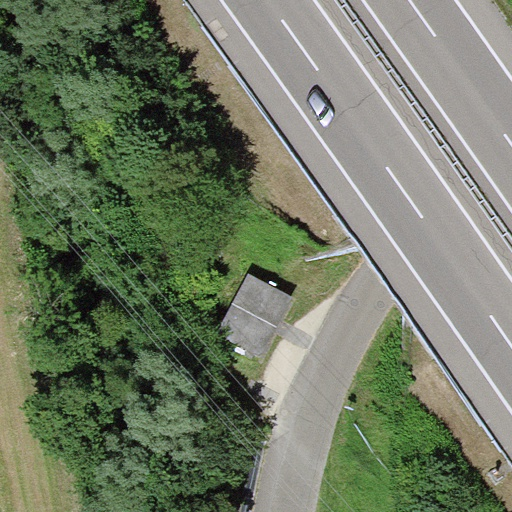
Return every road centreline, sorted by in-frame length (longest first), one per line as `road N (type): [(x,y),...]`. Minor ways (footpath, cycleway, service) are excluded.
road 1 (unclassified): [(511,54),(378,280),(320,399),(289,511)]
road 2 (motorway): [(264,0),(511,346)]
road 3 (motorway): [(511,142),(413,0)]
